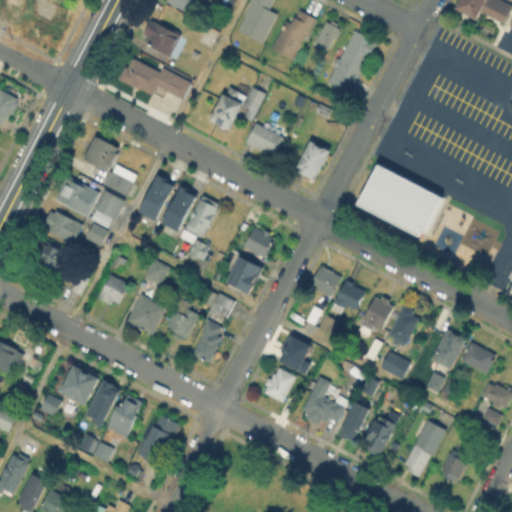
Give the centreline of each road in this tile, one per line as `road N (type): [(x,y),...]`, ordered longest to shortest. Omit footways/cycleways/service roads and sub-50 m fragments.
road 1 (residential): [(511,320),(0,51)]
road 2 (residential): [(164,511),(432,0)]
road 3 (residential): [(419,511),(0,291)]
road 4 (tertiary): [(0,223),(116,0)]
